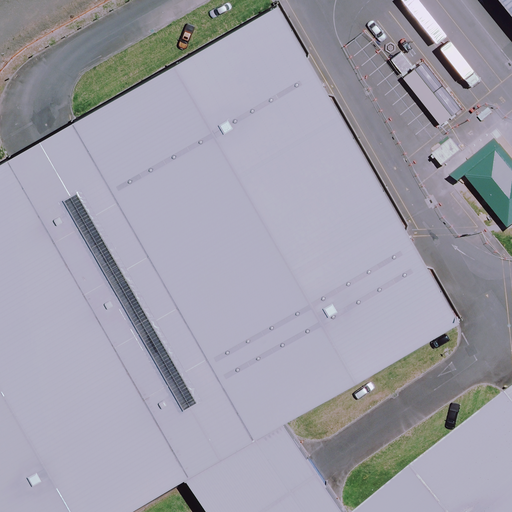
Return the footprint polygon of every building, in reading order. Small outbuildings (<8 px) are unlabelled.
[(511,0),(484,0),(511,34),(511,0)] [(257,18),(0,165),(0,511),(115,511),(168,482),(269,424),(436,329),(257,18)] [(475,153),(484,165),(467,179),(502,223),(511,214),(511,172),(497,154),(494,157),(485,145),(475,153)] [(511,511),(511,390),(359,511),(511,511)] [(188,511),(326,511),(303,477),(269,424),(168,482),(188,511)]
